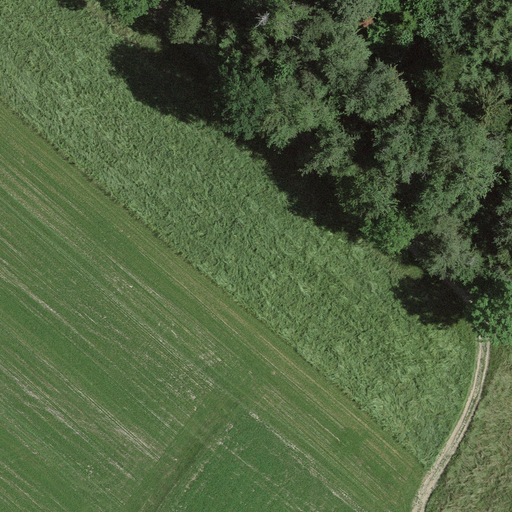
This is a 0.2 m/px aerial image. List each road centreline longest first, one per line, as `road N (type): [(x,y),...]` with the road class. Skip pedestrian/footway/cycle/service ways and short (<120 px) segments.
road 1 (track): [(511,302),(489,323),(149,0)]
road 2 (track): [(421,511),(486,372),(489,323)]
road 3 (track): [(511,110),(495,168),(511,228)]
